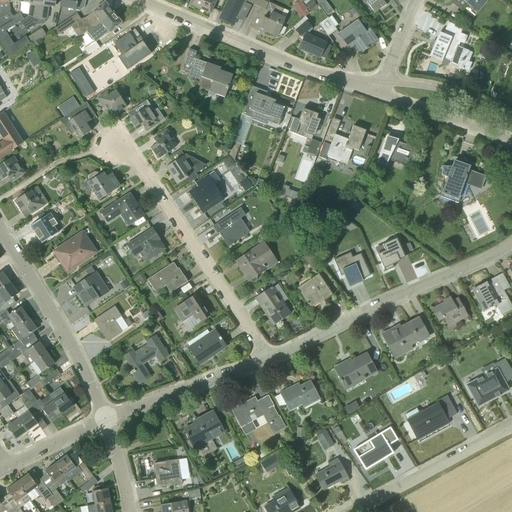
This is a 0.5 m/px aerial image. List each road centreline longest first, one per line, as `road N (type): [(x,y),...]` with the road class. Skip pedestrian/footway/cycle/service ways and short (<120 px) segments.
road 1 (residential): [(266,358),(511,243)]
road 2 (residential): [(266,358),(126,150),(112,144)]
road 3 (residential): [(377,86),(267,54),(133,0)]
road 4 (residential): [(108,420),(0,224)]
road 5 (residential): [(353,511),(511,425)]
road 6 (residential): [(108,420),(266,358)]
road 7 (residential): [(377,86),(511,138)]
road 8 (residential): [(511,120),(438,88),(377,86)]
